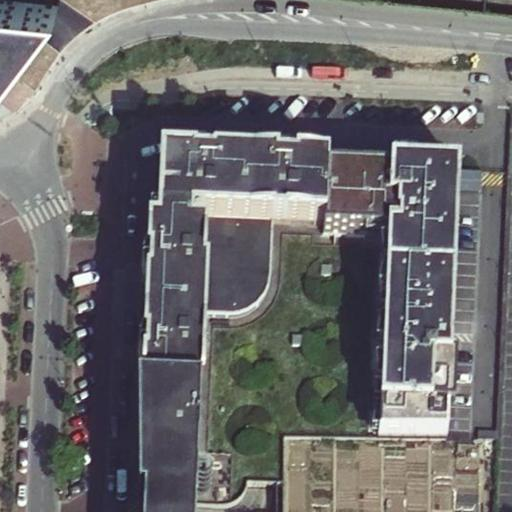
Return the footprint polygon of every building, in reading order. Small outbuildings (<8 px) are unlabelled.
[(0,0),(0,74),(56,0),(0,0)] [(202,314),(227,315),(234,313),(246,306),(254,300),(266,286),(270,278),(272,219),(323,221),(326,163),(288,162),(202,158),(160,156),(158,228),(149,227),(147,272),(144,340),(140,418),(137,500),(142,500),(195,502),(202,314)] [(326,162),(326,163),(323,221),(323,231),(387,235),(379,428),(448,428),(451,343),(443,343),(449,188),(449,180),(449,172),(426,171),(409,171),(409,165),(326,162)] [(480,169),(409,165),(409,171),(426,171),(449,172),(449,180),(449,188),(479,189),(480,169)] [(141,511),(194,511),(195,502),(142,500),(141,511)]
